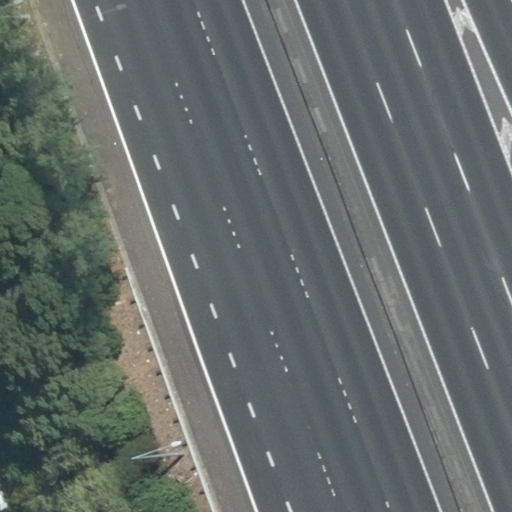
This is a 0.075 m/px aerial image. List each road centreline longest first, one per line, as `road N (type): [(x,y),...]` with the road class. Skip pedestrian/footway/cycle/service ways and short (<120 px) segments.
road 1 (motorway): [(350,412),(191,0)]
road 2 (motorway): [(367,0),(511,356)]
